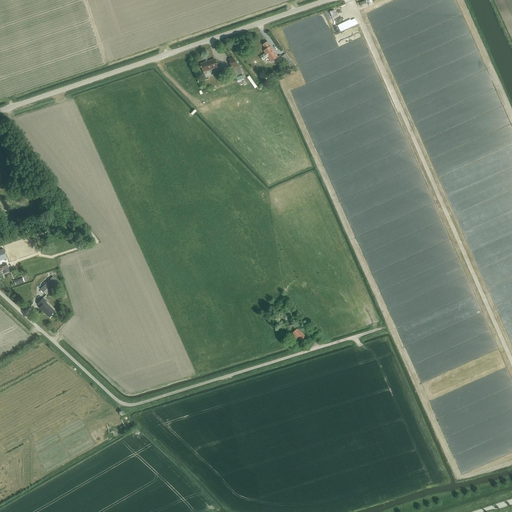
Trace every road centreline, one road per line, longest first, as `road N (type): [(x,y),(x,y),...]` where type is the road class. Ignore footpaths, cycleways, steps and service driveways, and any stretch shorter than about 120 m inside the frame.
road 1 (unclassified): [(381,328),(132,405),(113,397),(0,292)]
road 2 (unclassified): [(0,111),(327,0)]
road 3 (unknown): [(484,301),(352,0)]
